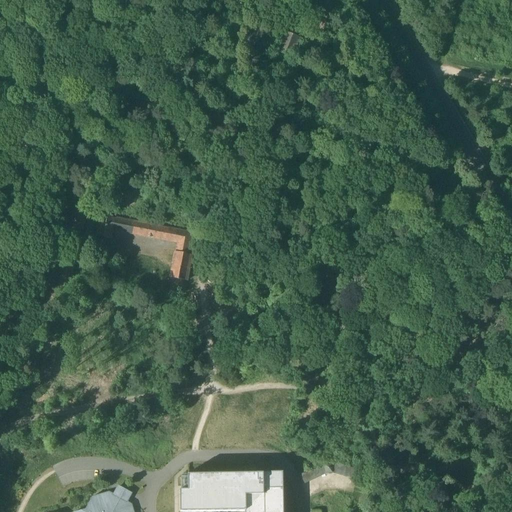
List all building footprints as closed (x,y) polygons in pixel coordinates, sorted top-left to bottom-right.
[(292,14),(280,9),(278,14),(289,19),(292,14)] [(301,38),(285,33),(276,57),(284,59),(285,55),(294,59),(301,38)] [(86,213),(71,210),(68,231),(78,233),(82,233),(86,213)] [(115,219),(100,216),(96,236),(111,239),(113,229),(115,219)] [(170,229),(115,219),(113,229),(168,240),(170,229)] [(191,234),(170,229),(168,240),(179,242),(177,253),(187,254),(191,234)] [(78,233),(68,231),(66,241),(76,243),(77,236),(78,236),(78,233)] [(76,243),(66,241),(60,278),(72,280),(77,249),(80,250),(81,244),(76,243)] [(177,253),(174,252),(170,277),(187,280),(192,255),(187,254),(177,253)] [(72,280),(60,278),(59,284),(74,287),(75,280),(72,280)] [(358,470),(332,464),(324,464),(300,476),(303,483),(325,472),(326,474),(332,473),(332,472),(356,477),(358,470)] [(244,511),(283,511),(283,472),(244,473),(245,511),(244,511)] [(180,511),(206,511),(245,511),(244,473),(188,474),(188,477),(181,477),(181,490),(180,490),(180,511)] [(116,490),(113,495),(127,502),(130,498),(132,494),(118,486),(116,490)] [(109,493),(92,497),(86,510),(78,511),(133,511),(132,505),(127,502),(113,495),(109,493)]
